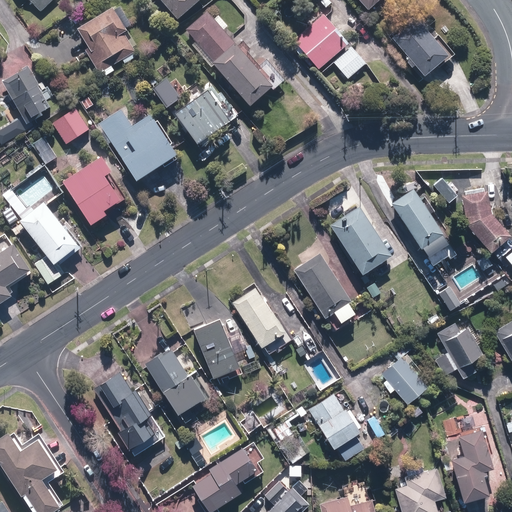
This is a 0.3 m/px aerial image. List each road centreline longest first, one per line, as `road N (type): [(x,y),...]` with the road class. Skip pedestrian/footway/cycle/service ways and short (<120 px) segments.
road 1 (tertiary): [(511,134),(408,138),(331,157),(24,352)]
road 2 (residential): [(130,511),(24,352)]
